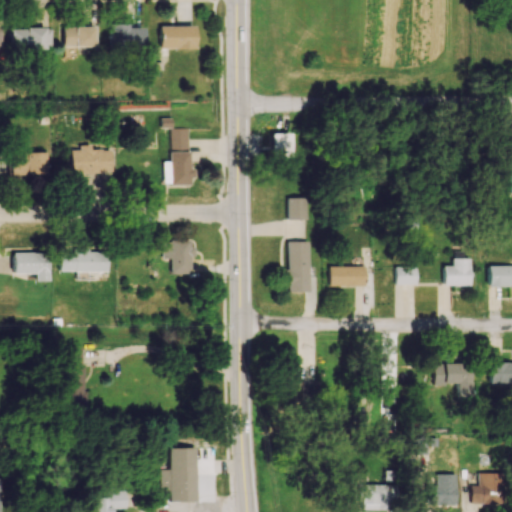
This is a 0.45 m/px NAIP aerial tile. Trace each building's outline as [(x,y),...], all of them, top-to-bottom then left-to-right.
[(107,48),(142,47),(142,27),(128,27),(128,23),(106,24),(107,48)] [(192,25),(157,26),(158,48),(192,48),(192,25)] [(92,46),(92,26),(60,27),(61,47),(92,46)] [(49,27),(8,28),(8,49),(50,49),(49,27)] [(187,129),(168,128),(168,184),(189,184),(189,168),(187,168),(187,129)] [(289,133),(269,133),(269,158),(289,158),(289,133)] [(68,149),(69,173),(110,172),(109,149),(88,149),(88,144),(78,145),(78,149),(68,149)] [(9,175),(44,174),(43,152),(8,153),(9,175)] [(304,219),(304,197),(286,197),(286,219),(304,219)] [(187,273),(187,256),(190,256),(189,240),(165,240),(166,273),(187,273)] [(306,291),(305,241),(284,241),(285,292),(306,291)] [(56,271),(104,272),(104,251),(56,250),(56,271)] [(10,273),(32,273),(32,280),(45,280),(45,252),(10,252),(10,273)] [(468,258),(451,258),(450,265),(441,265),(441,285),(468,285),(468,258)] [(511,264),(485,265),(485,285),(511,285),(511,264)] [(363,265),(327,266),(327,286),(364,285),(363,265)] [(415,284),(415,267),(393,267),(394,284),(415,284)] [(59,348),(60,408),(83,408),(82,347),(59,348)] [(511,383),(511,362),(487,361),(486,382),(511,383)] [(431,384),(455,384),(455,396),(469,397),(470,363),(431,363),(431,384)] [(297,371),(281,371),(281,398),(297,398),(297,371)] [(194,502),(195,448),(169,447),(168,469),(161,469),(160,491),(170,491),(169,501),(194,502)] [(500,504),(499,472),(475,473),(476,504),(500,504)] [(448,474),(430,473),(428,502),(447,503),(448,474)] [(396,508),(395,484),(360,484),(360,509),(396,508)] [(121,508),(121,491),(89,492),(89,511),(107,511),(108,509),(121,508)]
